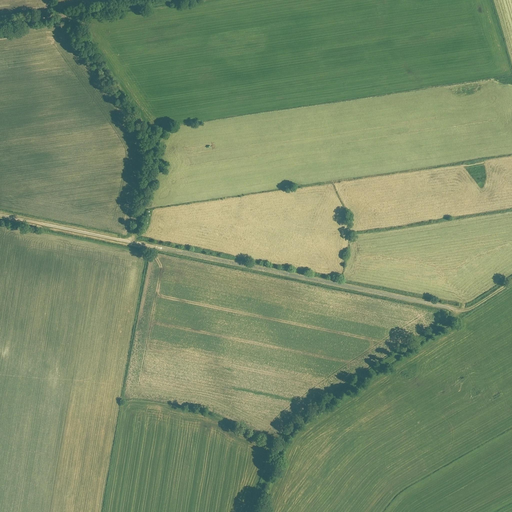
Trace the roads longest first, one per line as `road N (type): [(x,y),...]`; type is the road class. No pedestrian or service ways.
road 1 (track): [(0,215),(465,311)]
road 2 (track): [(250,511),(282,440),(511,281)]
road 3 (track): [(0,24),(164,0)]
